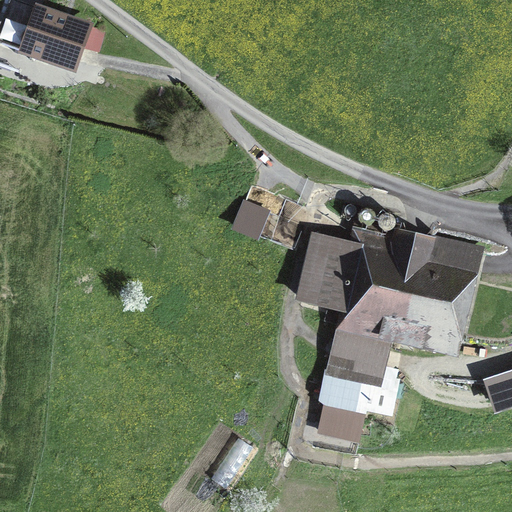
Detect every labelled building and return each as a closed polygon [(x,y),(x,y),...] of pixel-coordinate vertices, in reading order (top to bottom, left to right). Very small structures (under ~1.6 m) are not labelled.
[(88,27),(37,10),(23,51),(74,67),(88,27)] [(0,33),(18,40),(27,18),(8,11),(0,31),(0,33)] [(233,221),(258,231),(269,204),(245,194),(233,221)] [(374,413),(392,337),(453,349),(473,258),(360,233),(357,249),(312,238),(297,297),(343,308),(339,324),(321,400),(374,413)] [(491,375),(448,373),(446,402),(489,404),(491,375)] [(230,484),(254,441),(238,433),(214,475),(230,484)]
